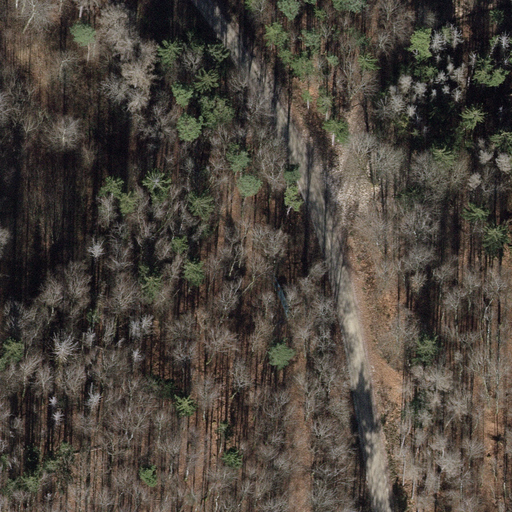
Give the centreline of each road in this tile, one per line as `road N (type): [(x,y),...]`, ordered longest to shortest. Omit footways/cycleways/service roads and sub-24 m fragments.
road 1 (track): [(103,0),(168,91),(269,300),(300,450),(303,511)]
road 2 (track): [(325,204),(381,511)]
road 3 (track): [(511,13),(446,28),(404,62),(379,94),(325,204)]
road 4 (track): [(325,204),(255,67),(201,0)]
